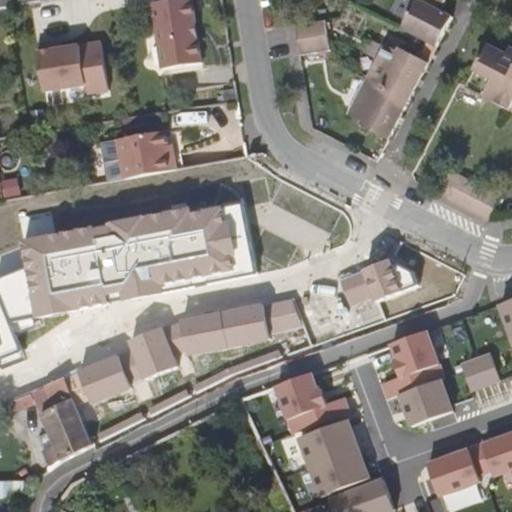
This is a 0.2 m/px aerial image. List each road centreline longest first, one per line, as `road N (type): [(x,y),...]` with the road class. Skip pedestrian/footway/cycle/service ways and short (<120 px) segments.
road 1 (residential): [(384,212),(363,252),(280,286),(140,320),(0,379)]
road 2 (residential): [(289,377),(61,478),(36,511)]
road 3 (residential): [(245,0),(271,136),(297,164),(384,212)]
road 4 (residential): [(360,367),(397,450),(417,451),(511,418)]
road 5 (residential): [(384,212),(481,260),(511,259)]
